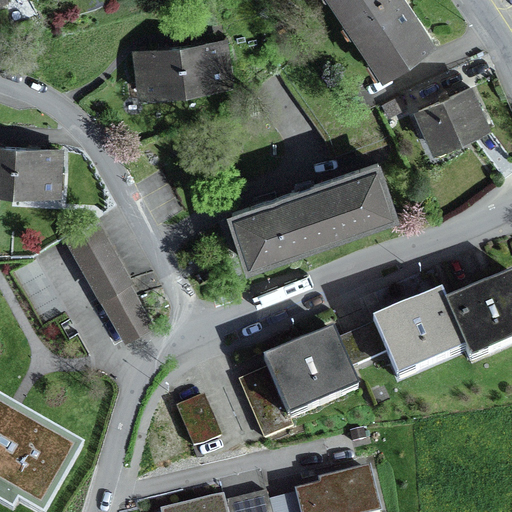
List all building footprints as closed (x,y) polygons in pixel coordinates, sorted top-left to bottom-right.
[(332,0),(383,74),(430,42),(402,0),(332,0)] [(222,43),(179,48),(184,89),(227,84),(222,43)] [(179,48),(135,54),(140,95),(184,89),(179,48)] [(327,136),(334,157),(389,138),(374,108),(351,119),(304,52),(280,69),(327,136)] [(484,126),(468,90),(417,113),(433,148),(484,126)] [(14,149),(0,148),(0,189),(11,190),(14,149)] [(58,152),(14,149),(11,190),(55,193),(58,152)] [(392,215),(375,166),(231,214),(248,264),(249,263),(247,257),(265,251),(267,257),(269,257),(269,256),(288,249),(288,250),(290,250),(288,243),(348,223),(350,229),(351,229),(351,228),(370,221),(370,222),(372,222),(370,216),(388,209),(390,216),(392,215)] [(67,237),(100,297),(125,283),(127,282),(94,222),(67,237)] [(511,276),(445,306),(465,352),(469,361),(511,342),(511,276)] [(100,297),(112,319),(137,305),(125,283),(100,297)] [(217,304),(237,298),(235,290),(214,297),(217,304)] [(465,352),(445,306),(440,295),(371,324),(372,326),(344,339),(356,367),(385,354),(397,381),(465,352)] [(112,319),(124,340),(150,326),(137,305),(112,319)] [(356,388),(348,370),(332,333),(263,363),(266,370),(238,382),(263,440),(291,427),(286,415),(303,408),(306,414),(339,399),(337,392),(353,385),(355,389),(356,388)] [(201,397),(175,409),(192,448),(202,446),(219,438),(201,397)] [(0,487),(39,510),(75,450),(9,411),(0,405),(0,487)] [(320,493),(297,498),(300,511),(375,511),(367,475),(318,487),(320,493)] [(271,511),(265,485),(153,511),(271,511)]
